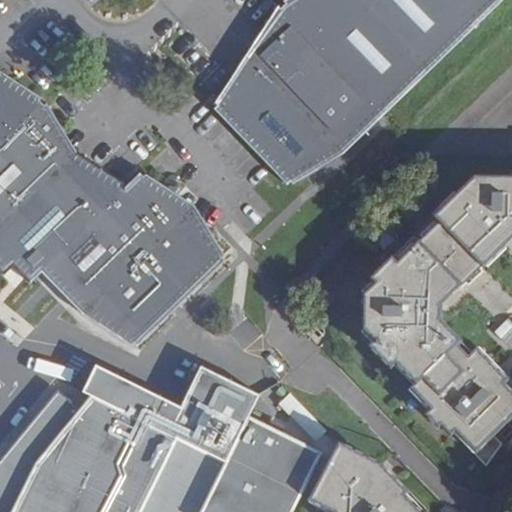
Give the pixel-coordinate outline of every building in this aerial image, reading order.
[(287,0),(284,2),(286,6),(282,10),(278,7),(263,29),(274,40),(252,60),(259,67),(240,86),(232,77),(216,102),(220,105),(216,109),(287,187),(290,184),(294,186),(345,156),(503,0),(287,0)] [(252,60),(274,40),(263,29),(232,77),(240,86),(259,67),(252,60)] [(0,83),(11,94),(19,85),(0,73),(0,83)] [(222,261),(225,258),(209,232),(185,218),(181,220),(164,200),(172,193),(146,176),(144,178),(140,175),(126,187),(99,170),(89,179),(52,140),(62,132),(47,106),(43,108),(36,100),(38,98),(19,85),(11,94),(0,83),(0,250),(12,261),(22,253),(38,270),(49,262),(89,306),(141,332),(143,330),(147,334),(225,265),(222,261)] [(511,87),(481,116),(505,143),(511,136),(511,87)] [(99,170),(76,155),(62,132),(52,140),(89,179),(99,170)] [(435,218),(439,223),(484,270),(511,241),(511,176),(475,177),(435,218)] [(209,232),(195,207),(172,193),(164,200),(181,220),(185,218),(209,232)] [(484,270),(439,223),(419,244),(462,287),(464,289),(484,270)] [(441,308),(462,287),(419,244),(414,239),(373,281),(382,290),(372,299),(372,324),(383,335),(369,348),(391,369),(397,365),(417,386),(412,391),(432,412),(427,418),(439,431),(444,426),(455,436),(464,428),(470,435),(465,439),(490,468),(503,448),(494,438),(511,420),(511,395),(503,386),(506,383),(477,351),(473,356),(440,323),(441,308)] [(143,511),(178,443),(91,397),(39,463),(13,511),(143,511)] [(248,423),(204,511),(291,511),(318,458),(248,423)] [(422,511),(381,468),(340,448),(310,503),(326,511),(422,511)]
